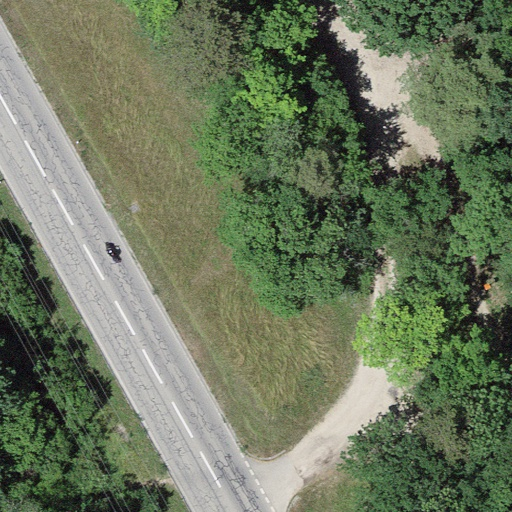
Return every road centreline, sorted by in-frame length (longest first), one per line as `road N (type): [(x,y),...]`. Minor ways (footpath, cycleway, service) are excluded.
road 1 (track): [(233,511),(300,476),(361,402),(401,303),(389,95),(331,0)]
road 2 (secondary): [(230,511),(0,100)]
